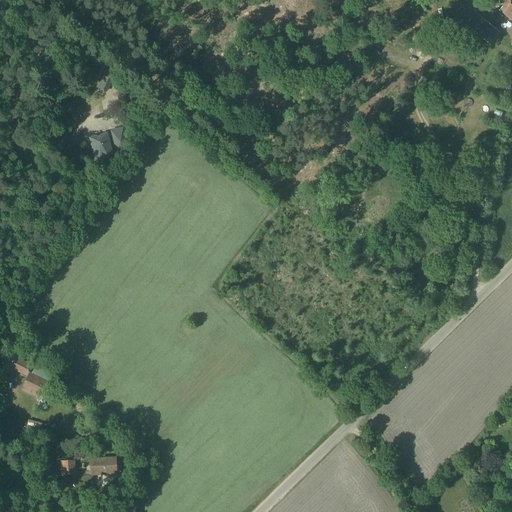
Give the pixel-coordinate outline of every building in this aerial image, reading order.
[(511,20),(511,0),(509,0),(500,11),(511,20)] [(473,66),(499,33),(475,13),(465,26),(482,40),(466,60),(473,66)] [(120,80),(110,90),(115,96),(126,86),(120,80)] [(110,87),(98,82),(96,88),(107,93),(110,87)] [(119,146),(123,145),(124,142),(122,132),(114,134),(116,144),(119,146)] [(96,156),(108,153),(107,152),(110,151),(106,136),(92,139),(96,156)] [(25,375),(30,366),(17,360),(13,369),(25,375)] [(45,397),(50,386),(30,377),(25,388),(45,397)] [(93,474),(115,472),(114,460),(92,462),(93,474)] [(62,476),(76,476),(75,461),(61,462),(62,476)]
